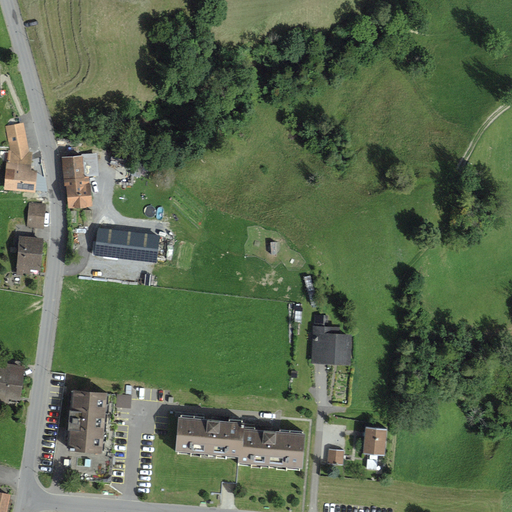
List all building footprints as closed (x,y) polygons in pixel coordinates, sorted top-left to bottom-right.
[(22,123),(5,127),(10,150),(2,192),(31,197),(35,175),(28,174),(31,154),(28,154),(22,123)] [(96,155),(81,155),(82,178),(97,177),(96,155)] [(79,160),(60,161),(65,212),(88,210),(86,181),(81,181),(79,160)] [(45,205),(29,203),(26,228),(42,230),(45,205)] [(160,236),(98,229),(95,257),(156,264),(160,236)] [(41,242),(17,240),(14,276),(29,277),(29,274),(38,275),(41,242)] [(327,330),(328,317),(316,317),(315,329),(313,329),(311,364),(345,365),(346,340),(337,339),(337,330),(327,330)] [(22,363),(0,358),(0,405),(5,407),(6,402),(15,404),(22,363)] [(108,395),(73,391),(67,452),(102,455),(108,395)] [(119,404),(132,405),(133,392),(120,391),(119,404)] [(299,437),(240,433),(240,426),(173,420),(170,455),(232,460),(231,466),(296,471),(299,437)] [(383,434),(364,433),(362,457),(381,458),(383,434)] [(344,451),(329,449),(328,465),(342,467),(344,451)] [(7,511),(11,494),(0,492),(0,511),(7,511)]
